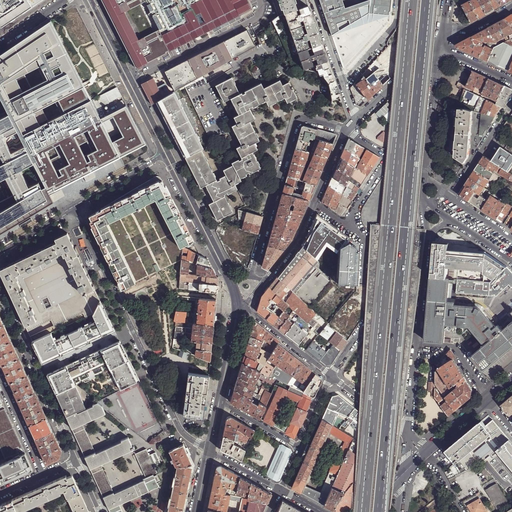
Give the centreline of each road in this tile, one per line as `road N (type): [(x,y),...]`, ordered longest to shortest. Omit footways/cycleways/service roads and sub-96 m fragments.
road 1 (motorway): [(409,0),(361,511)]
road 2 (motorway): [(378,511),(425,0)]
road 3 (residential): [(75,206),(178,426),(208,448)]
road 4 (residential): [(345,130),(298,119),(250,275)]
road 5 (tertiary): [(76,461),(0,291)]
road 6 (residential): [(163,154),(85,0)]
road 7 (residential): [(279,490),(297,448),(216,403)]
road 8 (residential): [(225,275),(163,154)]
road 9 (unclassified): [(424,177),(439,47)]
